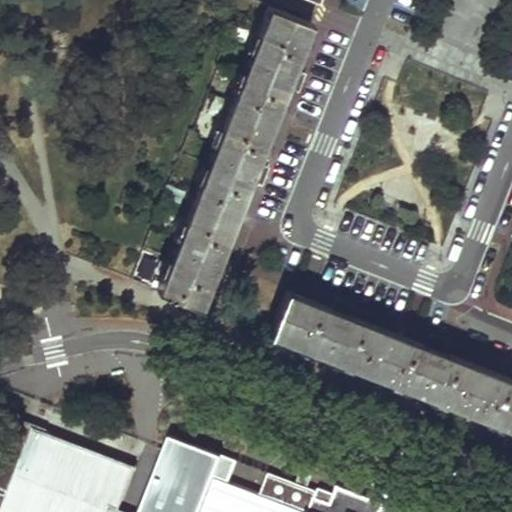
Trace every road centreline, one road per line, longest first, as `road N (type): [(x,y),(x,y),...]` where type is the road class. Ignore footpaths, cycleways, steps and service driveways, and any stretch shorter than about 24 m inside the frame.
road 1 (residential): [(511,484),(129,341),(0,365)]
road 2 (residential): [(379,0),(299,209),(300,226),(322,243),(449,287)]
road 3 (residential): [(449,287),(463,278),(511,156)]
